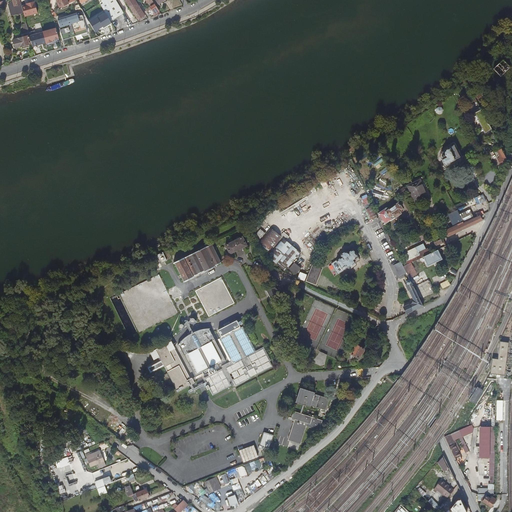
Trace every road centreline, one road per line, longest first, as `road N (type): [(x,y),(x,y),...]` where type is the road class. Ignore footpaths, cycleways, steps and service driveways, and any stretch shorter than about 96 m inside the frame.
road 1 (residential): [(396,357),(337,429),(240,511)]
road 2 (residential): [(511,164),(448,296),(392,329)]
road 3 (tertiary): [(189,11),(0,74)]
road 4 (residential): [(392,329),(277,274)]
road 5 (residential): [(208,511),(109,440)]
